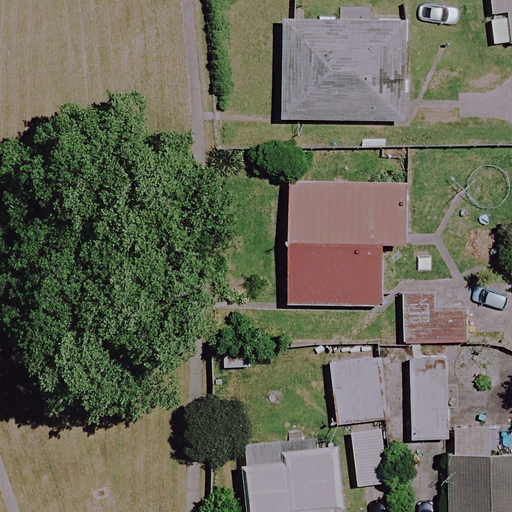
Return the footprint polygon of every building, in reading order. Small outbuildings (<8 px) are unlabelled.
[(511,0),(492,0),(494,18),(505,17),(507,44),(511,43),(511,0)] [(406,25),(287,23),(285,119),(404,121),(406,25)] [(407,246),(409,185),(293,181),(288,304),(384,307),(386,245),(407,246)] [(473,289),(410,287),(409,342),(471,343),(473,289)] [(387,418),(381,361),(332,365),(338,423),(387,418)] [(450,377),(413,377),(413,439),(450,439),(450,377)] [(390,483),(383,430),(352,434),(359,487),(390,483)] [(342,504),(336,448),(287,453),(288,464),(248,468),(252,511),(334,511),(333,505),(342,504)] [(511,511),(511,459),(452,461),(453,511),(511,511)]
